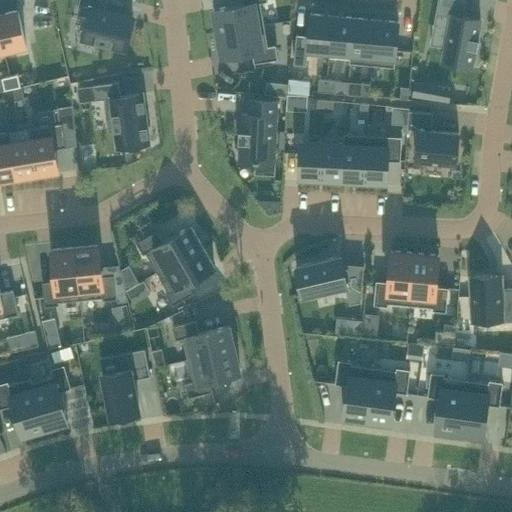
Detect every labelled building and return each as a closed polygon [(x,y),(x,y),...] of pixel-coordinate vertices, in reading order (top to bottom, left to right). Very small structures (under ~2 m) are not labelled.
[(89,9),(82,38),(125,49),(133,18),(103,10),(105,0),(80,0),(79,6),(89,9)] [(243,0),(244,3),(213,8),(217,32),(264,23),(261,1),(268,0),(243,0)] [(464,0),(439,0),(437,13),(451,15),(445,46),(443,61),(472,67),(475,48),(477,48),(478,46),(476,46),(477,40),(479,40),(479,38),(477,38),(481,19),(462,16),(465,0),(464,0)] [(26,44),(18,10),(0,13),(0,31),(5,54),(6,54),(5,49),(26,44)] [(330,51),(333,15),(311,13),(308,49),(330,51)] [(333,15),(330,55),(350,57),(350,62),(351,62),(355,17),(333,15)] [(355,17),(351,62),(372,64),(376,19),(355,17)] [(376,19),(372,64),(395,66),(399,21),(376,19)] [(264,23),(217,32),(221,55),(252,50),(255,62),(278,58),(276,44),(268,45),(264,23)] [(18,74),(10,76),(13,87),(21,86),(18,74)] [(10,76),(2,77),(5,89),(13,87),(10,76)] [(319,78),(318,90),(326,91),(328,79),(319,78)] [(328,79),(326,91),(334,92),(336,80),(328,79)] [(121,95),(119,81),(94,84),(96,99),(105,98),(110,129),(115,129),(118,146),(149,142),(143,92),(121,95)] [(362,82),(361,94),(369,95),(371,83),(362,82)] [(14,87),(16,99),(25,97),(22,85),(14,87)] [(34,85),(25,87),(27,96),(35,94),(34,85)] [(401,86),(400,98),(408,98),(409,86),(401,86)] [(318,98),(317,110),(325,111),(326,99),(318,98)] [(273,162),(276,100),(250,99),(250,113),(242,113),(241,130),(239,130),(239,141),(241,141),(240,160),(273,162)] [(326,99),(325,111),(333,112),(334,100),(326,99)] [(361,102),(360,114),(368,115),(369,103),(361,102)] [(60,123),(30,128),(38,173),(58,169),(55,148),(67,146),(77,145),(73,105),(58,107),(60,123)] [(409,110),(407,128),(418,129),(415,160),(456,164),(459,132),(431,129),(433,112),(409,110)] [(38,173),(30,128),(29,128),(30,138),(12,141),(11,131),(10,131),(17,176),(38,173)] [(0,132),(0,178),(17,176),(10,131),(0,132)] [(323,142),(322,177),(343,178),(345,133),(344,143),(323,142)] [(345,133),(343,178),(365,179),(367,134),(345,133)] [(367,134),(365,179),(387,181),(388,159),(401,160),(402,136),(367,134)] [(301,140),(299,176),(322,177),(323,142),(301,140)] [(203,245),(191,225),(164,240),(158,230),(137,241),(144,253),(146,252),(157,271),(203,245)] [(102,275),(99,244),(75,246),(81,298),(103,296),(103,299),(117,298),(115,274),(102,275)] [(187,282),(215,266),(203,245),(157,271),(168,291),(166,292),(173,304),(194,292),(187,282)] [(81,298),(75,246),(52,249),(55,280),(43,281),(45,305),(59,304),(59,301),(81,298)] [(377,280),(374,304),(388,305),(388,302),(410,304),(415,252),(392,250),(389,281),(377,280)] [(415,252),(410,304),(433,306),(432,309),(446,310),(448,287),(436,286),(439,254),(415,252)] [(318,260),(296,265),(303,295),(346,285),(350,303),(361,300),(364,265),(342,263),(341,255),(324,259),(324,258),(318,260)] [(511,287),(503,288),(503,287),(502,274),(470,276),(473,320),(503,318),(503,320),(511,319),(511,287)] [(1,292),(0,287),(0,317),(19,313),(13,290),(1,292)] [(235,348),(230,325),(199,332),(196,320),(173,325),(176,339),(184,337),(189,359),(235,348)] [(27,339),(9,343),(11,351),(39,344),(35,330),(26,332),(27,339)] [(121,369),(103,372),(112,416),(139,410),(133,379),(150,375),(145,348),(118,353),(121,369)] [(210,378),(240,371),(235,348),(189,359),(194,380),(186,382),(189,396),(213,390),(210,378)] [(339,359),(335,383),(348,384),(344,415),(367,419),(374,367),(352,364),(352,361),(339,359)] [(31,377),(45,427),(68,421),(59,390),(71,387),(64,364),(51,368),(53,375),(33,381),(31,377)] [(374,367),(367,419),(391,422),(395,391),(407,392),(410,369),(397,367),(396,370),(374,367)] [(431,372),(428,395),(440,397),(436,428),(460,431),(467,379),(445,376),(445,373),(431,372)] [(8,380),(0,382),(0,407),(14,404),(23,434),(45,427),(31,377),(9,383),(8,380)] [(467,379),(460,431),(483,435),(487,403),(500,405),(503,381),(489,379),(489,382),(467,379)]
